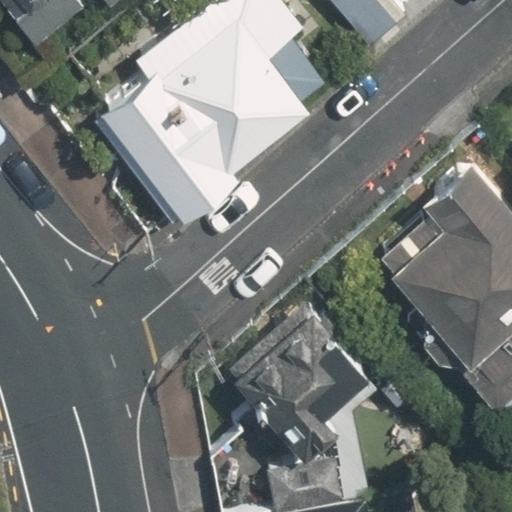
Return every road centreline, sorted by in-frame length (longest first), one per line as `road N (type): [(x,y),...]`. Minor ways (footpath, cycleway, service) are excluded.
road 1 (residential): [(71,385),(504,0)]
road 2 (tertiary): [(0,254),(71,385)]
road 3 (tertiary): [(71,385),(101,511)]
